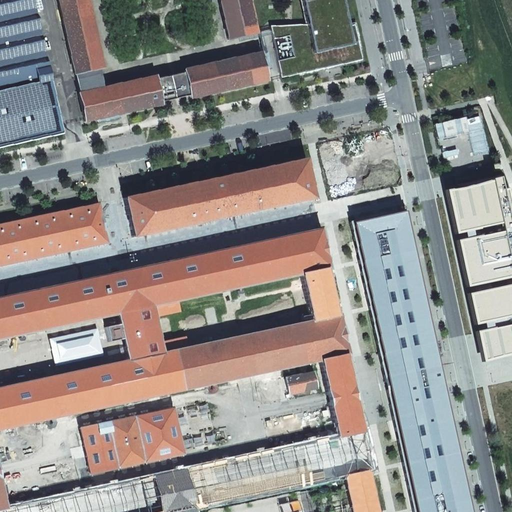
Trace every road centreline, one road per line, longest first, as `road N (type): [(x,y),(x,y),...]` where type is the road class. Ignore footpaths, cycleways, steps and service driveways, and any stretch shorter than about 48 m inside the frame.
road 1 (residential): [(494,511),(405,95)]
road 2 (residential): [(405,95),(0,181)]
